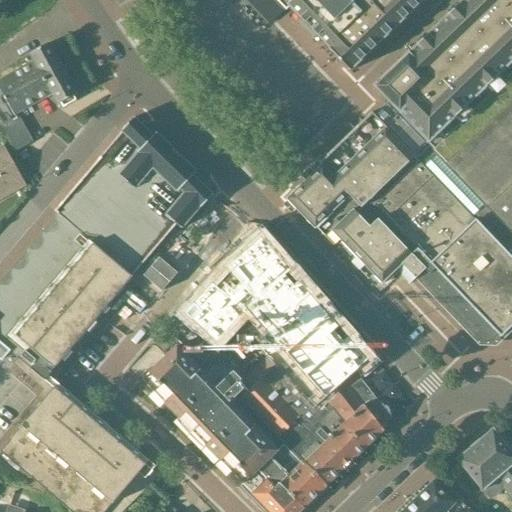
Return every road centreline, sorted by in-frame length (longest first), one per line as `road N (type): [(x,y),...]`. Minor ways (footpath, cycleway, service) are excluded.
road 1 (residential): [(237,511),(102,384),(254,201)]
road 2 (residential): [(452,410),(254,201)]
road 3 (residential): [(254,201),(141,80)]
road 4 (residential): [(36,204),(141,80)]
road 5 (residential): [(349,511),(452,410)]
